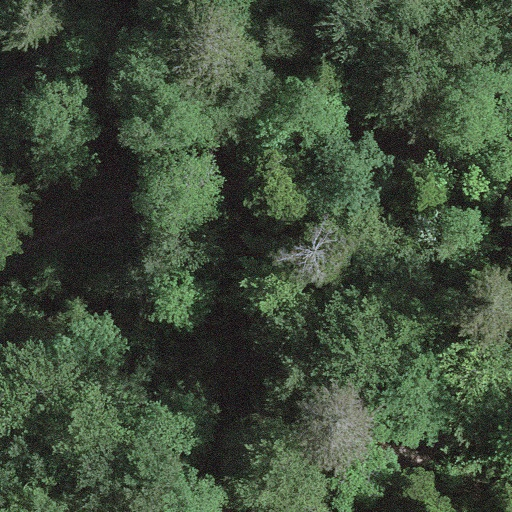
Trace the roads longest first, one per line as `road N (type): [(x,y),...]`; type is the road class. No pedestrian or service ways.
road 1 (track): [(511,149),(325,162),(206,189),(93,228),(0,279)]
road 2 (track): [(511,409),(289,511)]
